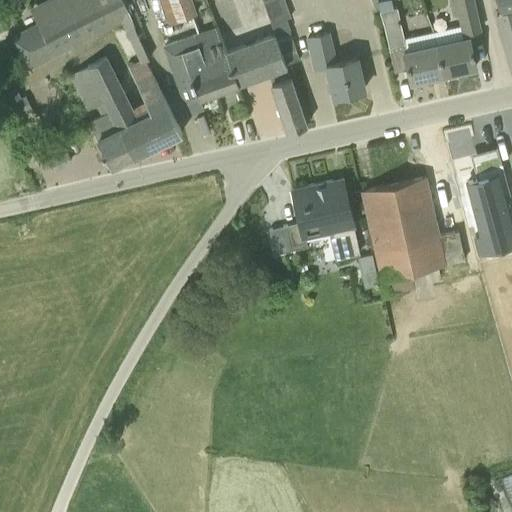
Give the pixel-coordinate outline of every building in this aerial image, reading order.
[(149,58),(122,0),(46,0),(29,9),(36,23),(9,37),(26,70),(122,22),(140,62),(149,58)] [(159,0),(168,24),(197,14),(191,0),(159,0)] [(283,0),(262,0),(274,33),(285,64),(299,59),(288,29),(289,29),(285,18),(289,16),(283,0)] [(379,6),(380,11),(394,7),(392,0),(381,0),(378,1),(379,6)] [(433,38),(441,73),(476,65),(468,32),(481,29),(474,0),(453,0),(459,26),(431,32),(433,38)] [(511,0),(496,0),(499,11),(511,7),(511,0)] [(394,7),(380,11),(394,71),(408,68),(410,80),(441,73),(433,38),(431,32),(403,39),(396,7),(394,7)] [(511,14),(495,19),(511,72),(511,14)] [(216,26),(202,31),(174,41),(164,45),(184,101),(187,100),(190,108),(202,104),(199,95),(237,81),(226,50),(216,26)] [(333,95),(364,88),(357,56),(334,61),(328,32),(307,37),(314,67),(326,64),(333,95)] [(274,33),(226,50),(237,81),(268,70),(285,64),(274,33)] [(97,104),(102,116),(88,123),(111,165),(181,131),(145,61),(131,68),(151,109),(136,116),(106,54),(86,64),(69,73),(86,109),(97,104)] [(290,76),(285,64),(268,70),(272,82),(286,78),(289,76),(290,76)] [(25,94),(21,96),(12,77),(0,82),(0,102),(1,105),(3,104),(12,122),(33,112),(25,94)] [(301,107),(290,78),(272,84),(287,129),(306,123),(301,107)] [(362,190),(385,293),(414,287),(413,285),(441,279),(438,266),(446,264),(439,234),(425,175),(362,190)] [(360,253),(350,209),(345,190),(335,192),(332,179),(293,187),(293,186),(292,186),(296,206),(297,205),(301,221),(284,225),(269,228),(274,253),(307,245),(305,238),(328,232),(334,259),(360,253)] [(459,229),(439,234),(446,264),(466,259),(459,229)] [(370,253),(357,256),(361,271),(373,268),(370,253)]
